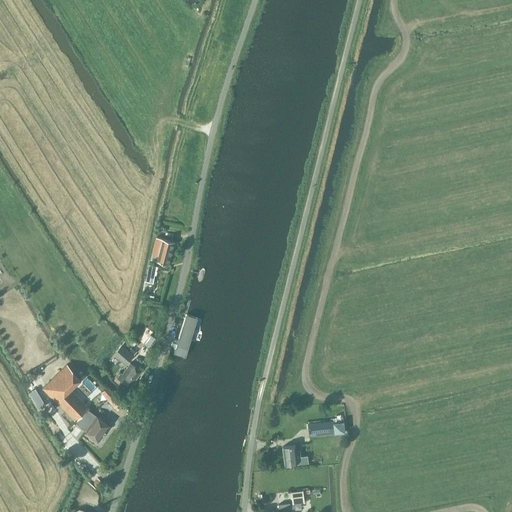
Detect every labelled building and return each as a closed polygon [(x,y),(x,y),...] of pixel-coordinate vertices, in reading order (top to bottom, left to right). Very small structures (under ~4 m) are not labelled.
[(170,241),(156,237),(152,253),(157,254),(155,260),(169,264),(175,242),(172,241),(170,241)] [(147,282),(153,283),(155,274),(157,275),(159,266),(150,264),(147,282)] [(187,359),(200,319),(187,315),(179,342),(179,343),(178,344),(178,345),(177,347),(177,349),(175,356),(187,359)] [(113,354),(125,364),(137,351),(129,345),(125,349),(121,345),(113,354)] [(116,377),(120,380),(118,383),(127,389),(141,371),(130,362),(122,373),(120,372),(116,377)] [(81,378),(67,364),(42,387),(49,395),(76,422),(88,410),(90,409),(70,389),(81,378)] [(108,399),(114,407),(121,401),(108,386),(101,392),(108,399)] [(42,399),(35,388),(27,393),(38,411),(46,406),(42,399)] [(110,411),(114,407),(108,399),(103,403),(110,411)] [(88,410),(76,422),(85,430),(96,415),(92,412),(88,410)] [(96,415),(85,430),(99,440),(110,425),(96,415)] [(333,421),(308,423),(309,435),(334,433),(333,421)] [(337,422),(333,422),(334,433),(344,431),(343,421),(337,422)] [(308,455),(300,456),(300,452),(296,453),(295,444),(283,446),(285,464),(298,463),(298,464),(309,463),(308,455)] [(279,511),(271,511),(290,511),(289,502),(278,503),(279,511)]
